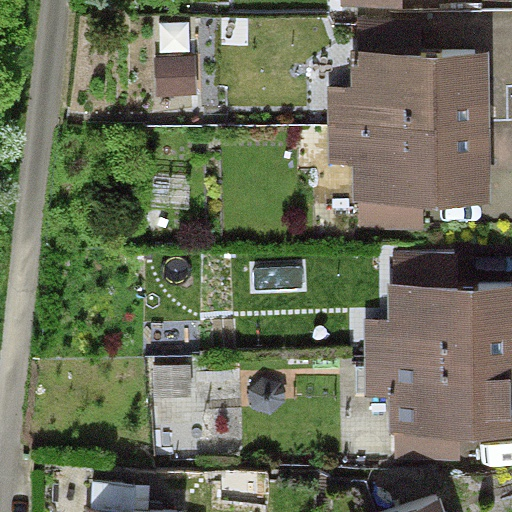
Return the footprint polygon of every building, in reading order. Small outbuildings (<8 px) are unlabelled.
[(330,88),(330,127),(491,125),(490,54),(352,55),(352,88),(330,88)] [(194,57),(156,59),(158,98),(196,96),(194,57)] [(491,125),(330,127),(331,165),(353,164),(353,204),(363,203),(426,203),(491,203),(491,125)] [(426,232),(426,203),(363,203),(363,232),(426,232)] [(365,319),(366,358),(511,356),(511,285),(387,286),(388,319),(365,319)] [(511,356),(366,358),(366,396),(388,396),(388,435),(399,435),(462,435),(511,434),(511,356)] [(192,366),(155,367),(155,400),(193,399),(192,366)] [(461,463),(462,435),(399,435),(399,463),(461,463)] [(446,511),(441,496),(390,511),(446,511)]
